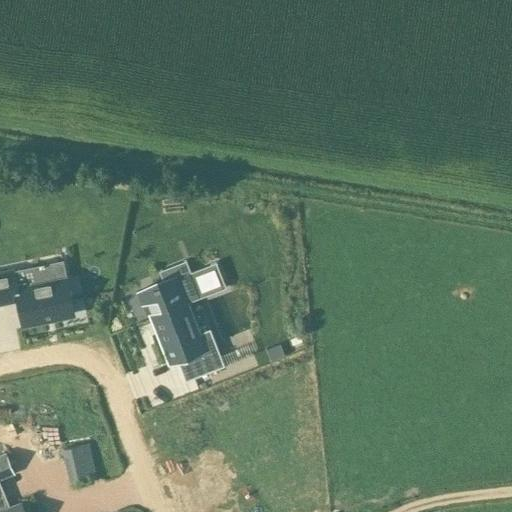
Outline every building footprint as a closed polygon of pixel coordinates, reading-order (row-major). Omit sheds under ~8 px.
[(27,269),(0,275),(0,303),(20,300),(25,325),(76,315),(69,279),(31,287),(27,269)] [(156,288),(139,295),(147,316),(154,314),(173,363),(178,361),(187,383),(226,368),(217,345),(208,348),(202,333),(199,335),(197,330),(187,303),(201,298),(192,275),(162,286),(161,285),(156,287),(156,288)] [(267,349),(272,361),(285,356),(280,344),(267,349)] [(242,388),(230,393),(239,416),(251,411),(242,388)] [(225,435),(195,447),(213,491),(243,480),(225,435)] [(62,448),(71,480),(97,472),(88,441),(62,448)] [(10,508),(0,483),(0,481),(14,475),(5,454),(0,456),(0,511),(23,511),(21,504),(10,508)]
